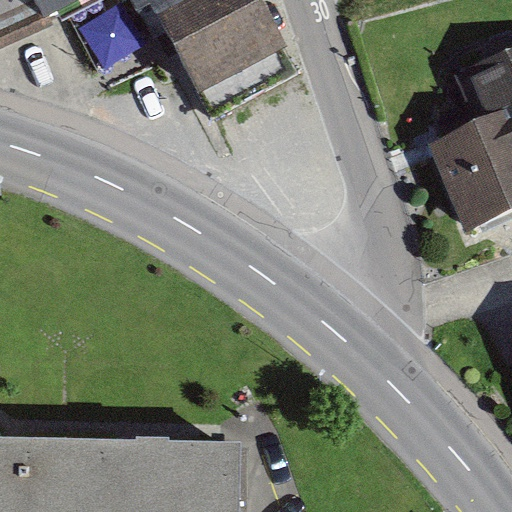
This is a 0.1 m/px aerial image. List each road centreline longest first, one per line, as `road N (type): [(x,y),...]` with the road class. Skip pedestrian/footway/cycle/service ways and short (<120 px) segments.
road 1 (primary): [(0,144),(87,172),(166,212),(340,335)]
road 2 (residential): [(312,0),(378,191),(384,253),(371,292),(340,335)]
road 3 (primary): [(340,335),(413,403),(502,511)]
